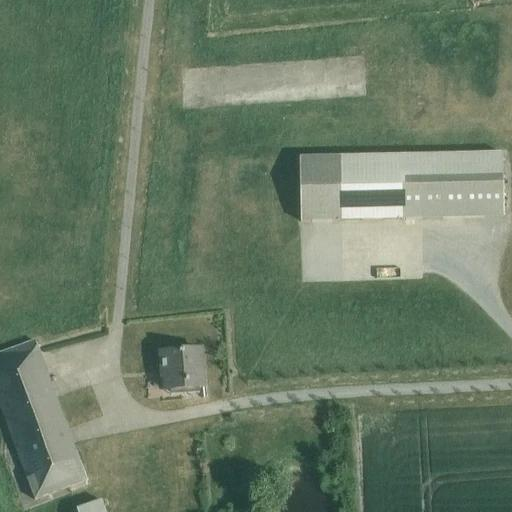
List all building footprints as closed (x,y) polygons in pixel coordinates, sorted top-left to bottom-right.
[(349,97),(347,82),(331,84),(332,99),(349,97)] [(502,156),(400,158),(299,160),(300,224),(503,218),(502,156)] [(36,348),(0,360),(0,410),(34,501),(86,482),(36,348)] [(162,378),(164,378),(165,392),(203,389),(200,352),(160,355),(162,378)] [(76,511),(104,511),(101,502),(76,511)]
